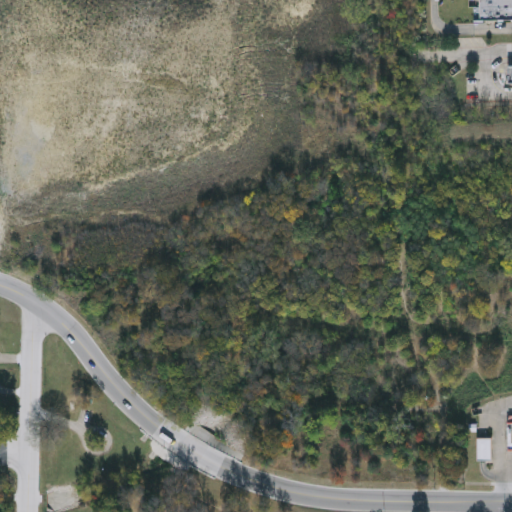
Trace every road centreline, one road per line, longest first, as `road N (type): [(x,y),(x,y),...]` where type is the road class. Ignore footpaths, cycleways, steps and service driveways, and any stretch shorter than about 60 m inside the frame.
road 1 (tertiary): [(0,284),(33,298),(76,335),(135,411),(166,437),(243,479),(303,498),(511,505)]
road 2 (residential): [(25,511),(33,298)]
